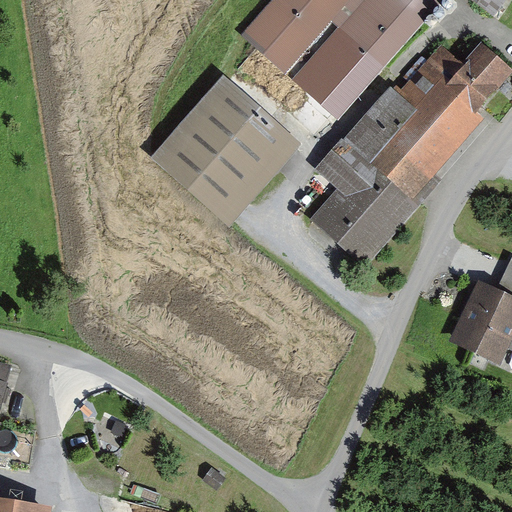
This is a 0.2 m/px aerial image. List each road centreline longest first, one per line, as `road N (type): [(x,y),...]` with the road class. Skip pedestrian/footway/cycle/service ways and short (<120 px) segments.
road 1 (track): [(401,322),(307,265),(291,236),(287,194),(369,93),(438,34),(476,27),(511,48)]
road 2 (residential): [(321,511),(468,174),(511,120)]
road 3 (unclassified): [(0,339),(129,382),(309,511)]
road 4 (track): [(78,511),(48,436),(41,385),(52,352)]
